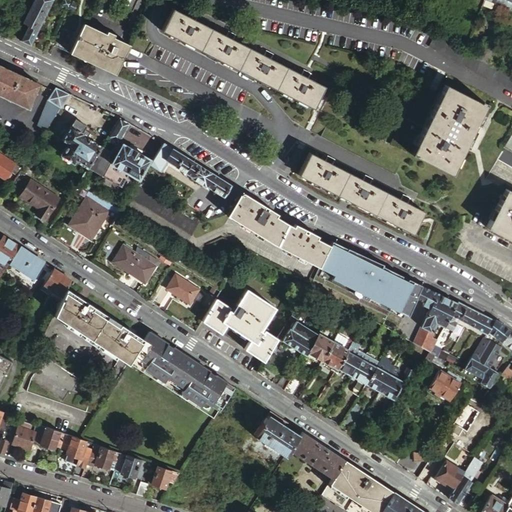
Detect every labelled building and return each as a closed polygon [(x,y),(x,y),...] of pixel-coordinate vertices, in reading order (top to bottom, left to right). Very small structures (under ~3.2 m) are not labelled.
[(30,23),(39,28),(51,0),(34,0),(25,21),(30,23)] [(140,0),(109,0),(134,12),(140,0)] [(511,8),(511,0),(504,0),(502,4),(511,10),(511,8)] [(77,12),(80,6),(70,2),(68,7),(77,12)] [(325,86),(173,7),(162,29),(314,108),(325,86)] [(120,67),(131,46),(84,22),(71,52),(116,74),(120,67)] [(27,30),(22,40),(31,45),(39,28),(30,23),(29,27),(27,30)] [(62,27),(55,44),(67,50),(74,33),(62,27)] [(479,57),(435,33),(428,46),(511,91),(511,75),(487,61),(479,57)] [(479,57),(487,61),(494,47),(486,43),(479,57)] [(38,84),(0,64),(0,94),(27,108),(38,84)] [(478,103),(443,85),(409,152),(450,173),(485,104),(479,101),(478,103)] [(61,107),(70,93),(55,87),(46,99),(61,107)] [(47,129),(61,107),(46,99),(39,125),(47,129)] [(118,142),(129,123),(119,117),(106,141),(118,142)] [(77,159),(90,168),(100,151),(80,137),(86,127),(75,119),(64,139),(62,142),(67,146),(61,155),(73,164),(77,159)] [(136,127),(129,123),(118,142),(122,145),(125,147),(136,127)] [(401,162),(328,124),(322,136),(394,174),(401,162)] [(511,150),(511,130),(503,145),(511,150)] [(223,194),(230,184),(163,143),(151,162),(163,170),(169,160),(191,174),(191,176),(205,185),(206,183),(223,194)] [(143,177),(151,162),(149,161),(150,159),(141,154),(143,151),(132,145),(131,149),(125,147),(122,145),(117,153),(112,150),(109,154),(101,150),(100,151),(90,168),(104,176),(111,165),(139,178),(140,176),(143,177)] [(511,150),(503,145),(495,157),(511,166),(511,150)] [(425,211),(310,152),(299,174),(414,233),(425,211)] [(0,171),(8,177),(12,171),(16,174),(21,166),(0,153),(0,171)] [(111,165),(104,176),(133,192),(139,183),(143,177),(140,176),(139,178),(111,165)] [(0,176),(6,180),(8,177),(0,171),(0,176)] [(29,223),(39,229),(59,199),(29,180),(19,196),(38,209),(29,223)] [(194,234),(202,222),(195,216),(193,218),(170,203),(171,201),(162,196),(161,197),(139,183),(133,192),(131,196),(194,234)] [(511,191),(505,188),(484,227),(511,242),(511,191)] [(318,267),(330,244),(315,237),(317,234),(300,225),(298,228),(286,222),(275,215),(276,212),(241,191),(227,215),(271,242),(318,267)] [(107,211),(86,198),(69,225),(90,238),(107,211)] [(20,244),(3,233),(0,238),(0,260),(8,267),(10,263),(20,244)] [(330,244),(318,267),(333,275),(331,278),(404,314),(407,316),(415,298),(421,285),(407,278),(407,280),(401,278),(402,276),(371,260),(332,240),(330,244)] [(43,260),(20,244),(10,263),(35,277),(43,260)] [(155,266),(124,245),(113,261),(145,282),(155,266)] [(66,288),(70,278),(52,266),(44,284),(62,297),(66,288)] [(318,267),(312,278),(386,316),(388,311),(402,318),(404,314),(331,278),(333,275),(318,267)] [(199,287),(176,272),(166,287),(189,302),(199,287)] [(415,298),(423,302),(421,305),(428,308),(436,292),(421,285),(415,298)] [(216,297),(221,290),(214,286),(203,303),(210,307),(216,297)] [(130,365),(130,364),(144,340),(66,288),(62,297),(55,314),(130,365)] [(263,360),(277,338),(264,329),(263,331),(260,329),(275,307),(247,288),(232,310),(229,308),(230,306),(216,297),(210,307),(202,319),(221,332),(227,322),(251,339),(245,348),(263,360)] [(443,327),(449,315),(456,302),(436,292),(428,308),(411,342),(429,352),(433,345),(436,339),(428,335),(435,323),(443,327)] [(459,320),(468,306),(457,300),(456,302),(449,315),(459,320)] [(468,306),(459,320),(467,324),(467,323),(475,309),(468,306)] [(475,328),(483,314),(475,309),(467,323),(467,324),(475,328)] [(300,314),(294,310),(289,318),(293,320),(296,322),(297,320),(300,314)] [(487,331),(495,320),(483,314),(475,328),(485,334),(487,331)] [(281,339),(305,354),(318,333),(297,320),(296,322),(293,320),(281,339)] [(495,320),(487,331),(500,341),(509,330),(498,322),(495,320)] [(318,333),(305,354),(308,356),(310,354),(320,360),(332,341),(324,337),(329,329),(322,325),(318,333)] [(214,418),(234,386),(150,330),(144,340),(130,364),(214,418)] [(511,350),(511,332),(509,330),(500,341),(511,350)] [(332,341),(341,347),(346,339),(336,333),(332,341)] [(391,343),(403,349),(408,340),(397,334),(391,343)] [(508,352),(500,346),(488,340),(479,356),(476,360),(489,366),(496,371),(503,361),(508,352)] [(336,368),(347,350),(341,347),(332,341),(320,360),(332,367),(330,370),(334,372),(334,371),(336,368)] [(52,344),(46,356),(83,376),(89,365),(52,344)] [(433,345),(429,352),(428,353),(438,357),(441,351),(439,350),(440,348),(433,345)] [(350,346),(347,350),(336,368),(346,374),(347,374),(346,377),(348,378),(363,354),(354,349),(350,346)] [(447,354),(441,351),(438,357),(445,360),(446,358),(448,359),(449,356),(446,355),(447,354)] [(445,360),(438,357),(428,353),(423,362),(429,365),(432,361),(448,367),(450,362),(447,361),(445,360)] [(356,396),(363,384),(373,367),(377,362),(363,354),(348,378),(350,379),(352,377),(354,378),(355,379),(356,380),(356,381),(356,382),(355,382),(352,388),(352,389),(352,390),(352,391),(352,392),(353,394),(356,396)] [(479,356),(473,354),(464,368),(482,377),(489,366),(476,360),(479,356)] [(0,391),(1,392),(14,363),(0,356),(0,391)] [(390,362),(381,357),(377,362),(373,367),(363,384),(377,392),(385,377),(391,368),(391,367),(388,365),(390,362)] [(464,362),(457,359),(454,364),(460,367),(462,368),(464,362)] [(450,360),(450,362),(448,367),(457,372),(460,367),(454,364),(451,363),(452,361),(450,360)] [(489,366),(482,377),(479,381),(482,384),(477,393),(482,397),(498,372),(496,371),(489,366)] [(500,374),(506,379),(511,372),(511,371),(511,369),(511,367),(509,369),(506,367),(500,374)] [(377,392),(392,399),(401,381),(394,377),(397,372),(391,368),(385,377),(377,392)] [(414,372),(408,368),(402,377),(409,380),(414,372)] [(439,370),(429,386),(436,391),(435,394),(439,396),(440,394),(448,399),(460,381),(453,376),(451,378),(439,370)] [(276,384),(283,389),(291,376),(284,371),(276,384)] [(283,389),(292,394),(301,380),(292,374),(291,376),(283,389)] [(36,381),(31,393),(89,418),(94,406),(36,381)] [(364,406),(354,400),(338,425),(348,432),(364,406)] [(0,431),(4,433),(12,415),(0,410),(0,431)] [(289,450),(302,431),(270,410),(254,434),(286,456),(289,450)] [(33,442),(39,427),(20,420),(12,443),(30,450),(33,442)] [(371,428),(365,424),(358,435),(363,439),(371,428)] [(67,434),(40,425),(39,427),(33,442),(56,448),(57,445),(62,447),(67,434)] [(332,478),(344,459),(302,431),(289,450),(332,478)] [(95,444),(67,434),(62,447),(68,449),(67,452),(80,457),(77,463),(86,467),(87,463),(95,444)] [(121,453),(95,444),(87,463),(95,466),(96,462),(116,469),(121,453)] [(416,461),(425,461),(425,452),(422,453),(416,461)] [(121,453),(116,469),(143,479),(148,467),(140,464),(141,460),(121,453)] [(447,497),(456,503),(472,478),(471,477),(481,462),(473,456),(463,471),(453,487),(447,497)] [(417,477),(424,482),(436,463),(429,458),(417,477)] [(371,511),(378,511),(392,491),(344,459),(332,478),(328,483),(369,510),(371,511)] [(453,487),(463,471),(445,460),(433,478),(444,485),(446,482),(453,487)] [(173,482),(179,473),(162,467),(153,482),(166,487),(168,481),(173,482)] [(0,505),(5,507),(13,483),(2,480),(0,485),(0,505)] [(137,494),(145,496),(150,484),(142,480),(137,494)] [(321,494),(348,511),(367,511),(369,510),(328,483),(321,494)] [(424,511),(392,491),(378,511),(424,511)] [(12,498),(9,509),(20,511),(30,511),(35,496),(21,492),(19,499),(12,498)] [(500,511),(506,505),(490,494),(477,511),(500,511)] [(60,504),(35,496),(30,511),(57,511),(58,511),(60,504)] [(64,511),(69,500),(62,498),(60,504),(58,511),(61,511),(83,511),(84,511),(70,507),(68,511),(64,511)]
